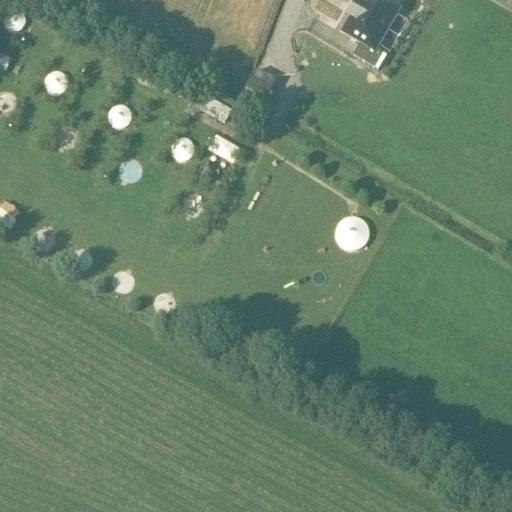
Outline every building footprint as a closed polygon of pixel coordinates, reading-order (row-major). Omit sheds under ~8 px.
[(353,18),(350,16),(348,19),(351,20),(343,35),(361,45),(374,53),(398,11),(378,0),(363,0),(359,7),(356,5),(354,8),(357,10),(353,18)] [(511,0),(486,0),(511,16),(511,0)] [(245,84),(264,95),(271,82),(252,71),(245,84)] [(224,123),(230,112),(202,97),(196,109),(224,123)] [(207,153),(232,165),(240,150),(214,138),(207,153)] [(179,141),(170,154),(183,163),(193,150),(179,141)] [(133,161),(120,168),(128,184),(141,177),(133,161)] [(350,255),(370,241),(353,217),(333,231),(350,255)]
